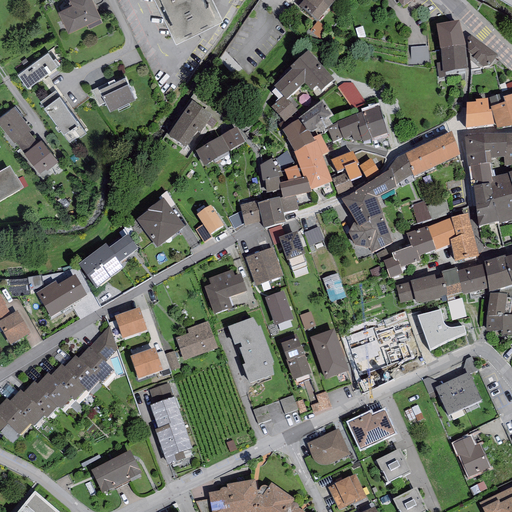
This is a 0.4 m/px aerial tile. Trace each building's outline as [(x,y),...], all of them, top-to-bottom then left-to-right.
[(94,0),(70,0),(72,2),(58,8),(68,29),(101,13),(94,0)] [(212,9),(210,7),(214,5),(211,0),(166,0),(172,12),(170,12),(175,24),(179,22),(180,25),(191,20),(192,22),(202,17),(200,15),(212,9)] [(335,0),(303,0),(299,5),(317,21),(335,0)] [(459,20),(436,24),(440,48),(465,45),(459,20)] [(498,55),(471,35),(467,37),(468,53),(469,53),(469,60),(479,68),(490,66),(498,55)] [(467,68),(465,45),(440,48),(442,62),(436,63),(437,78),(446,77),(445,72),(467,68)] [(414,62),(431,62),(431,47),(414,47),(414,62)] [(27,86),(58,63),(48,50),(17,72),(27,86)] [(334,79),(307,50),(290,66),(292,69),(273,86),(283,96),(286,100),(287,99),(305,83),(312,90),(316,86),(321,91),(334,79)] [(106,99),(109,107),(135,95),(125,73),(100,85),(99,86),(106,99)] [(344,83),(337,88),(350,107),(363,99),(353,83),(344,83)] [(99,86),(100,85),(100,84),(92,88),(99,103),(106,99),(99,86)] [(55,88),(40,100),(70,139),(85,127),(55,88)] [(502,93),(488,98),(489,110),(491,110),(495,124),(497,129),(511,124),(506,102),(505,102),(503,96),(502,93)] [(511,93),(503,96),(505,102),(506,102),(511,124),(511,93)] [(297,110),(287,99),(286,100),(283,96),(271,106),(284,121),(297,110)] [(476,102),(466,102),(466,128),(495,124),(491,110),(489,110),(488,98),(475,99),(476,102)] [(322,100),(299,119),(306,130),(309,132),(317,128),(319,133),(327,128),(332,125),(328,119),(333,116),(322,100)] [(192,101),(168,135),(185,147),(196,131),(200,133),(213,115),(192,101)] [(13,104),(0,114),(0,122),(23,151),(36,140),(27,129),(31,126),(13,104)] [(379,106),(357,114),(361,128),(360,128),(363,139),(364,141),(388,133),(379,106)] [(357,114),(336,122),(337,123),(343,137),(344,139),(351,135),(353,142),(363,139),(360,128),(361,128),(357,114)] [(299,119),(282,130),(294,152),(314,141),(313,137),(309,132),(306,130),(299,119)] [(343,137),(337,123),(332,125),(327,128),(332,143),(343,137)] [(236,127),(221,135),(229,150),(245,141),(236,127)] [(452,131),(405,153),(413,174),(413,176),(460,154),(452,131)] [(511,133),(483,134),(485,151),(490,150),(491,157),(504,157),(504,167),(511,166),(511,133)] [(307,177),(310,190),(332,181),(322,155),(328,152),(320,134),(313,137),(314,141),(294,152),(303,178),(307,177)] [(466,152),(485,151),(483,134),(463,137),(466,152)] [(221,135),(195,151),(204,166),(213,161),(214,163),(229,154),(228,152),(230,150),(229,150),(221,135)] [(36,140),(23,151),(18,154),(35,176),(58,158),(41,136),(36,140)] [(466,152),(468,167),(471,166),(489,163),(491,163),(491,157),(490,150),(485,151),(466,152)] [(362,176),(357,164),(359,163),(353,152),(331,160),(337,172),(345,169),(347,173),(349,181),(362,176)] [(393,164),(391,168),(396,185),(400,182),(413,174),(405,153),(397,158),(393,164)] [(262,180),(265,180),(278,176),(279,175),(281,174),(275,159),(272,160),(271,158),(260,165),(262,180)] [(371,158),(359,166),(367,179),(379,171),(371,158)] [(491,177),(489,163),(471,166),(473,186),(490,183),(492,183),(491,177)] [(296,165),(284,170),(288,180),(300,177),(296,165)] [(15,175),(10,166),(0,171),(0,201),(23,188),(16,175),(15,175)] [(359,227),(382,215),(383,214),(377,198),(396,188),(396,185),(391,168),(341,199),(356,223),(359,227)] [(349,181),(347,173),(332,179),(338,195),(353,189),(349,181)] [(490,183),(493,199),(511,193),(511,184),(508,173),(491,177),(492,183),(490,183)] [(280,183),(278,176),(265,180),(266,193),(280,189),(281,189),(280,183)] [(282,197),(281,198),(284,213),(298,209),(295,196),(311,192),(310,190),(307,177),(303,178),(280,183),(281,189),(280,189),(282,197)] [(493,199),(490,183),(473,186),(478,226),(498,221),(493,199)] [(498,221),(499,223),(511,219),(511,193),(493,199),(498,221)] [(258,203),(257,203),(262,221),(264,227),(286,221),(279,197),(258,203)] [(163,199),(136,219),(157,247),(184,227),(163,199)] [(257,203),(258,203),(258,200),(240,205),(244,226),(262,221),(257,203)] [(423,223),(433,219),(426,202),(417,206),(423,223)] [(226,232),(209,206),(195,216),(201,225),(194,230),(204,244),(211,240),(212,241),(226,232)] [(468,213),(451,217),(456,237),(450,239),(452,245),(455,262),(479,256),(468,213)] [(359,227),(356,223),(353,223),(349,232),(355,246),(369,248),(372,253),(393,242),(382,215),(359,227)] [(451,217),(427,226),(435,249),(436,252),(452,245),(450,239),(456,237),(451,217)] [(427,226),(406,233),(411,246),(412,248),(415,247),(418,256),(435,249),(427,226)] [(322,228),(308,233),(313,245),(326,240),(322,228)] [(297,231),(278,237),(287,260),(305,254),(297,231)] [(127,234),(109,248),(119,262),(138,249),(127,234)] [(109,248),(105,244),(78,264),(96,287),(123,267),(119,262),(109,248)] [(411,246),(391,253),(393,257),(384,260),(390,278),(402,273),(400,267),(420,261),(418,256),(415,247),(412,248),(411,246)] [(273,247),(245,257),(256,286),(283,276),(273,247)] [(505,255),(484,261),(489,291),(511,284),(504,257),(505,257),(505,255)] [(297,273),(309,269),(306,259),(294,262),(297,273)] [(441,272),(448,295),(462,292),(462,294),(485,288),(480,265),(457,270),(456,268),(441,272)] [(232,270),(208,279),(210,285),(204,287),(214,314),(232,307),(229,297),(247,291),(240,273),(234,275),(232,270)] [(448,295),(441,272),(395,285),(400,303),(415,299),(416,303),(420,302),(421,304),(441,298),(441,297),(448,295)] [(337,273),(322,278),(331,302),(345,296),(337,273)] [(56,281),(36,293),(50,317),(87,295),(75,274),(58,284),(56,281)] [(28,277),(30,290),(43,288),(41,275),(28,277)] [(283,291),(264,298),(275,326),(293,319),(283,291)] [(507,294),(490,293),(486,316),(502,316),(502,315),(504,315),(507,294)] [(464,299),(450,303),(456,320),(469,316),(464,299)] [(5,305),(0,307),(0,320),(11,314),(5,305)] [(443,305),(415,313),(416,330),(427,354),(469,334),(466,321),(462,322),(458,323),(453,323),(450,323),(448,322),(446,321),(443,305)] [(114,316),(122,339),(147,330),(139,308),(114,316)] [(0,320),(0,328),(10,345),(31,332),(17,310),(11,314),(0,320)] [(311,311),(300,315),(304,329),(316,326),(311,311)] [(511,314),(504,315),(502,315),(502,316),(502,334),(511,333),(511,314)] [(502,316),(486,316),(486,331),(488,331),(488,335),(502,334),(502,316)] [(253,317),(227,326),(234,345),(238,344),(245,364),(242,365),(249,383),(274,374),(271,363),(273,362),(260,326),(258,327),(253,317)] [(208,321),(187,329),(188,333),(175,338),(183,361),(218,348),(208,321)] [(90,347),(104,362),(117,350),(109,327),(90,347)] [(373,327),(343,338),(360,384),(374,379),(366,356),(382,351),(373,327)] [(334,329),(310,337),(325,380),(349,371),(334,329)] [(298,337),(280,344),(293,380),(311,373),(298,337)] [(104,362),(90,347),(78,358),(100,380),(98,382),(101,384),(113,372),(104,362)] [(130,356),(138,379),(163,371),(155,348),(130,356)] [(167,351),(160,353),(166,371),(172,369),(167,351)] [(168,355),(174,372),(183,369),(177,352),(168,355)] [(100,380),(78,358),(75,355),(64,366),(75,377),(74,379),(85,390),(87,393),(98,382),(100,380)] [(75,377),(64,366),(61,364),(50,375),(73,397),(71,399),(74,401),(85,390),(74,379),(75,377)] [(469,372),(452,380),(465,407),(482,399),(469,372)] [(73,397),(50,375),(48,373),(37,384),(48,395),(46,396),(57,407),(60,410),(71,399),(73,397)] [(448,415),(465,407),(452,380),(435,388),(448,415)] [(48,395),(37,384),(34,382),(23,393),(45,415),(44,417),(46,419),(57,407),(46,396),(48,395)] [(45,415),(23,393),(21,390),(9,401),(31,424),(33,426),(44,417),(45,415)] [(320,395),(322,404),(314,405),(316,413),(333,409),(329,392),(320,395)] [(298,410),(292,396),(279,400),(285,415),(298,410)] [(174,397),(150,405),(158,428),(155,429),(167,464),(185,458),(183,451),(192,448),(174,397)] [(31,424),(9,401),(6,399),(0,405),(0,431),(1,433),(8,425),(19,436),(31,424)] [(265,406),(253,410),(258,424),(271,419),(265,406)] [(370,413),(349,423),(360,448),(394,433),(384,411),(372,416),(370,413)] [(338,428),(307,443),(311,454),(312,454),(312,456),(314,459),(315,461),(318,463),(320,464),(323,465),(326,465),(329,464),(350,454),(338,428)] [(470,436),(453,444),(458,456),(459,456),(469,477),(490,468),(479,444),(475,446),(470,436)] [(400,449),(376,460),(388,484),(411,472),(400,449)] [(130,450),(110,460),(122,483),(142,473),(130,450)] [(102,493),(122,483),(110,460),(90,470),(102,493)] [(335,484),(328,488),(338,510),(354,502),(355,503),(367,497),(355,474),(349,477),(349,476),(334,484),(335,484)] [(219,491),(208,492),(209,499),(211,511),(304,511),(298,508),(298,507),(298,505),(297,504),(296,503),(295,502),(294,502),(293,502),(295,499),(271,483),(268,488),(267,487),(267,486),(265,485),(264,485),(262,486),(260,487),(260,488),(259,490),(257,490),(255,479),(226,484),(227,488),(225,487),(223,488),(221,488),(220,490),(219,491)] [(416,487),(393,499),(399,511),(424,511),(428,511),(416,487)] [(511,511),(511,487),(479,503),(483,511),(511,511)] [(59,511),(34,491),(17,511),(59,511)] [(211,511),(209,499),(196,502),(200,511),(211,511)]
